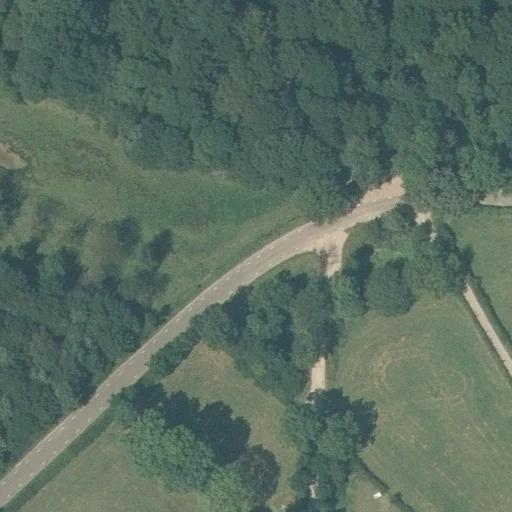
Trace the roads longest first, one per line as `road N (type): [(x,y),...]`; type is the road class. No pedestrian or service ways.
road 1 (unclassified): [(0,493),(192,312),(283,245),(347,214),(401,200),(511,196)]
road 2 (track): [(0,65),(180,124),(333,151),(360,163),(401,200)]
road 3 (track): [(332,221),(311,511)]
road 4 (track): [(419,199),(433,237),(511,368)]
